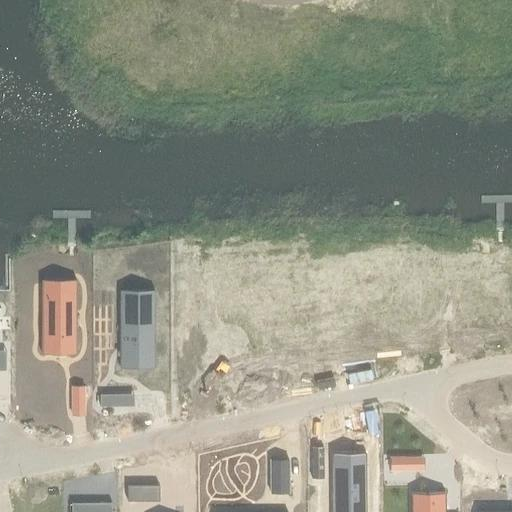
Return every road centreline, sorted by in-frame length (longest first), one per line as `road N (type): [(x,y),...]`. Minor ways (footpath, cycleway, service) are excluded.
road 1 (residential): [(28,463),(425,384)]
road 2 (residential): [(511,465),(484,456),(431,409),(425,384)]
